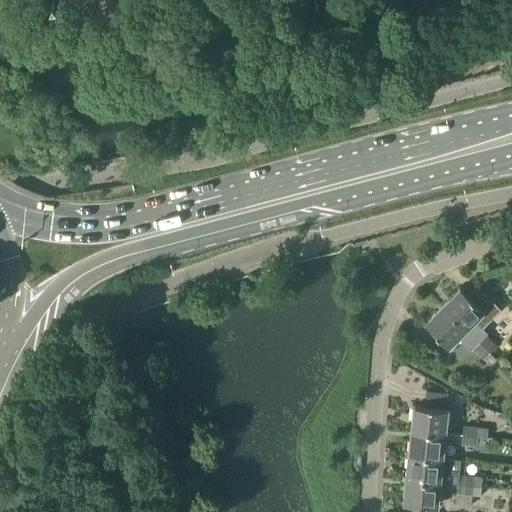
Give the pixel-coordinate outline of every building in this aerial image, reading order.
[(143,7),(141,0),(108,0),(112,15),(123,12),(122,11),(133,8),(133,10),(143,7)] [(367,0),(370,7),(363,10),(368,21),(376,17),(378,21),(380,20),(379,16),(415,0),(367,0)] [(131,186),(133,195),(135,195),(132,184),(49,197),(27,189),(6,178),(9,177),(9,174),(0,175),(0,176),(7,182),(25,191),(47,200),(53,199),(53,198),(131,186)] [(501,309),(477,285),(467,295),(460,287),(443,305),(490,351),(496,345),(486,335),(488,333),(483,328),(501,309)] [(471,349),(472,348),(483,358),(490,351),(443,305),(425,323),(448,345),(458,336),(471,349)] [(65,319),(77,306),(72,308),(68,313),(61,322),(53,333),(45,345),(49,344),(57,332),(65,319)] [(414,406),(412,430),(444,433),(446,409),(414,406)] [(463,427),(462,436),(477,437),(486,438),(488,429),(463,427)] [(412,430),(409,454),(441,457),(444,433),(412,430)] [(477,437),(462,436),(461,444),(476,446),(477,437)] [(409,454),(407,478),(439,482),(457,484),(481,486),(482,477),(458,475),(458,472),(451,472),(452,458),(441,457),(409,454)] [(176,461),(156,467),(163,490),(183,484),(176,461)] [(439,482),(407,478),(404,503),(436,506),(439,482)] [(456,493),(472,494),(480,495),(481,486),(457,484),(456,493)]
